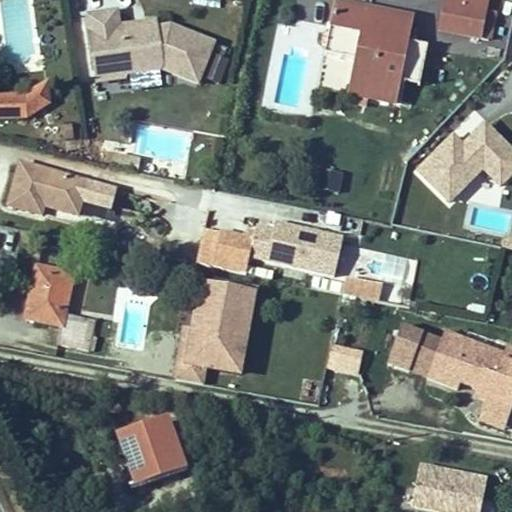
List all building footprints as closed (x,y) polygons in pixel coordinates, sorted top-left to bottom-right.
[(444,0),(444,3),(484,10),(485,0),(444,0)] [(360,35),(356,52),(347,94),(394,104),(411,19),(333,3),(328,28),(360,35)] [(479,38),(481,26),(490,27),(493,12),(484,10),(444,3),(439,31),(479,38)] [(116,10),(86,14),(93,64),(104,62),(114,70),(160,64),(161,69),(196,83),(212,43),(170,26),(156,27),(155,21),(144,22),(145,27),(137,28),(136,23),(118,26),(116,10)] [(490,27),(481,26),(479,38),(488,40),(490,27)] [(104,62),(93,64),(95,81),(124,77),(124,74),(161,69),(160,64),(114,70),(104,62)] [(31,92),(21,98),(24,118),(41,106),(31,92)] [(21,98),(0,99),(0,120),(24,118),(21,98)] [(412,173),(449,208),(481,175),(500,193),(511,180),(511,148),(483,121),(462,143),(451,133),(412,173)] [(116,157),(114,169),(140,174),(142,163),(116,157)] [(19,165),(8,207),(41,216),(43,206),(76,216),(86,183),(19,165)] [(320,169),(315,188),(336,194),(341,175),(320,169)] [(250,262),(336,281),(344,241),(277,227),(275,234),(257,230),(250,262)] [(86,320),(63,315),(71,275),(34,268),(25,314),(34,316),(33,322),(60,327),(57,346),(88,351),(90,335),(83,334),(86,320)] [(378,303),(381,284),(345,277),(341,296),(378,303)] [(178,327),(168,381),(195,385),(197,375),(231,381),(247,296),(198,288),(189,330),(178,327)] [(23,320),(33,322),(34,316),(25,314),(23,320)] [(93,321),(86,320),(83,334),(90,335),(93,321)] [(443,335),(438,350),(447,354),(453,339),(443,335)] [(453,339),(447,354),(438,350),(427,380),(456,390),(459,383),(476,389),(488,393),(485,401),(481,413),(507,422),(511,407),(511,366),(500,363),(502,357),(453,339)] [(502,357),(500,363),(511,366),(511,350),(506,348),(502,357)] [(488,393),(476,389),(473,397),(485,401),(488,393)] [(503,432),(507,422),(481,413),(478,421),(503,432)] [(117,438),(134,485),(153,478),(151,473),(180,463),(164,422),(117,438)] [(184,475),(180,463),(151,473),(153,478),(134,485),(129,487),(132,494),(184,475)] [(418,465),(409,511),(480,511),(487,477),(418,465)]
